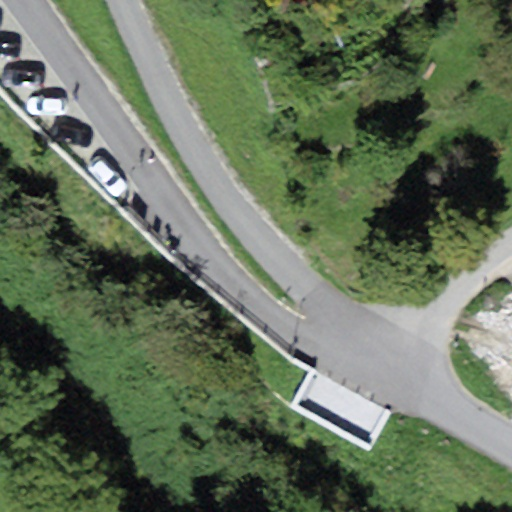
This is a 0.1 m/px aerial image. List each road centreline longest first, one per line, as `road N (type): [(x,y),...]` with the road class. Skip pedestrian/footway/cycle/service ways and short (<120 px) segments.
road 1 (residential): [(25,0),(228,285),(293,339),(390,354)]
road 2 (residential): [(120,0),(231,207),(309,295),(390,354)]
road 3 (residential): [(390,354),(511,246)]
road 4 (residential): [(390,354),(457,420),(511,456)]
